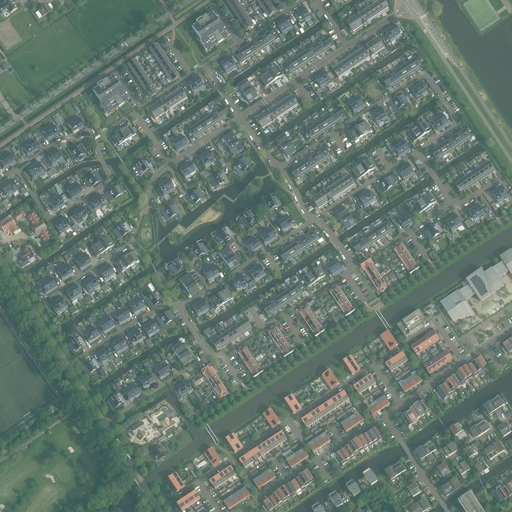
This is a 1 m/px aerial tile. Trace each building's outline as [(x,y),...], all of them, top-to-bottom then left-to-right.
[(4,6),(0,8),(0,10),(3,15),(8,11),(10,14),(17,10),(10,0),(9,0),(3,4),(4,6)] [(263,9),(270,4),(267,0),(266,0),(260,5),(263,9)] [(385,12),(377,0),(376,0),(377,2),(374,4),(380,15),(382,14),(383,15),(384,14),(383,13),(385,12)] [(390,8),(384,0),(380,0),(379,1),(378,0),(377,0),(385,12),(386,11),(387,12),(389,11),(388,10),(390,8)] [(232,10),(240,5),(237,1),(230,6),(232,10)] [(270,4),(263,9),(266,13),(273,8),(270,4)] [(380,15),(374,4),(370,7),(368,4),(367,5),(376,18),(377,17),(378,18),(380,17),(379,16),(380,15)] [(42,17),(51,11),(47,5),(38,11),(38,12),(35,14),(39,19),(42,17)] [(240,5),(232,10),(235,14),(243,9),(240,5)] [(376,18),(367,5),(368,8),(365,10),(371,20),(373,20),(374,21),(375,20),(374,19),(376,18)] [(273,8),(266,13),(269,17),(276,13),(273,8)] [(311,18),(305,8),(302,10),(301,8),(298,10),(299,12),(306,22),(311,18)] [(243,9),(235,14),(238,18),(245,14),(243,9)] [(371,20),(365,10),(361,13),(359,10),(358,11),(367,23),(368,23),(369,24),(371,23),(370,22),(371,20)] [(367,23),(358,11),(359,14),(356,16),(362,26),(364,26),(365,27),(366,26),(365,24),(367,23)] [(306,22),(299,12),(295,15),(300,24),(305,20),(306,22)] [(227,38),(223,33),(221,30),(219,27),(215,21),(211,14),(206,18),(198,23),(191,27),(196,34),(202,43),(207,51),(217,45),(222,42),(227,38)] [(245,14),(238,18),(241,23),(248,18),(245,14)] [(362,26),(356,16),(352,19),(350,16),(349,17),(358,29),(359,29),(360,30),(362,29),(361,28),(362,26)] [(358,29),(349,17),(350,20),(347,22),(351,29),(349,29),(350,31),(352,30),(353,32),(358,29)] [(248,18),(241,23),(244,27),(251,22),(248,18)] [(292,27),(287,19),(287,18),(284,20),(283,19),(281,20),(282,22),(288,32),(289,32),(288,30),(292,27)] [(251,22),(244,27),(247,31),(254,26),(251,22)] [(288,32),(282,22),(279,23),(278,22),(276,23),(283,34),(284,32),(285,34),(288,32)] [(402,33),(400,30),(398,31),(395,26),(390,29),(396,38),(400,35),(402,33)] [(278,38),(276,35),(277,35),(274,32),(271,29),(269,31),(268,32),(267,30),(266,30),(275,44),(276,44),(274,41),(278,38)] [(397,40),(396,38),(390,29),(387,31),(386,29),(384,31),(386,34),(383,36),(387,42),(390,40),(392,43),(397,40)] [(275,44),(266,30),(265,31),(266,33),(263,36),(269,45),(272,42),(274,45),(275,44)] [(266,50),(256,35),(255,36),(257,39),(254,42),(260,50),(263,48),(265,51),(266,50)] [(269,45),(263,36),(259,38),(257,35),(256,35),(266,50),(267,49),(265,47),(269,45)] [(334,45),(328,36),(324,39),(323,36),(322,37),(331,51),(332,50),(330,48),(334,45)] [(331,51),(322,37),(321,38),(322,40),(319,42),(325,51),(328,49),(330,51),(331,51)] [(384,49),(380,43),(381,42),(380,40),(379,41),(377,39),(373,42),(381,55),(382,54),(380,51),(384,49)] [(257,56),(247,41),(246,42),(248,45),(245,48),(251,56),(254,54),(256,57),(257,56)] [(260,50),(254,42),(250,44),(248,41),(247,41),(257,56),(258,55),(256,53),(260,50)] [(381,55),(373,42),(372,43),(371,41),(369,42),(370,44),(368,45),(375,55),(379,53),(380,55),(381,55)] [(325,51),(319,42),(315,45),(314,42),(313,43),(323,58),(323,57),(321,54),(325,51)] [(152,53),(159,48),(156,43),(149,48),(152,53)] [(323,58),(313,43),(312,43),(313,46),(310,48),(316,57),(319,55),(322,58),(323,58)] [(375,55),(368,45),(367,46),(366,44),(365,45),(365,47),(364,48),(372,61),(373,60),(371,57),(375,55)] [(251,56),(245,48),(241,50),(240,47),(239,48),(248,62),(249,61),(247,59),(251,56)] [(372,61),(364,48),(363,49),(362,47),(360,48),(361,50),(359,51),(366,61),(370,58),(371,61),(372,61)] [(154,57),(162,52),(159,48),(152,53),(154,57)] [(248,62),(239,48),(238,49),(239,51),(236,54),(241,63),(245,60),(247,63),(248,62)] [(316,57),(310,48),(306,51),(305,48),(304,49),(314,64),(314,63),(312,59),(316,57)] [(314,64),(304,49),(303,49),(304,52),(301,54),(307,63),(310,61),(313,64),(314,64)] [(366,61),(359,51),(358,52),(357,50),(356,51),(356,53),(355,54),(363,67),(364,66),(362,63),(366,61)] [(157,61),(165,56),(162,52),(154,57),(157,61)] [(363,67),(355,54),(354,55),(353,53),(351,54),(352,56),(350,57),(357,67),(361,64),(362,67),(363,67)] [(307,63),(301,54),(297,57),(296,54),(295,55),(305,70),(305,69),(303,65),(307,63)] [(305,70),(295,55),(294,55),(295,58),(292,60),(298,69),(301,67),(304,70),(305,70)] [(425,65),(423,62),(424,61),(421,58),(421,59),(419,56),(415,58),(413,55),(412,56),(421,70),(422,69),(421,67),(422,66),(422,67),(425,65)] [(160,65),(167,61),(165,56),(157,61),(160,65)] [(357,67),(350,57),(349,58),(348,56),(347,57),(347,59),(346,60),(354,73),(355,72),(353,69),(357,67)] [(421,70),(412,56),(411,57),(413,59),(409,62),(415,70),(419,68),(420,71),(421,70)] [(237,68),(230,58),(225,61),(232,71),(237,68)] [(130,68),(137,64),(134,59),(127,64),(130,68)] [(354,73),(346,60),(345,61),(344,59),(342,60),(343,62),(341,63),(348,73),(352,70),(353,73),(354,73)] [(298,69),(292,60),(288,63),(287,60),(286,61),(295,75),(296,74),(294,71),(298,69)] [(163,70),(170,65),(167,61),(160,65),(163,70)] [(232,71),(225,61),(220,64),(227,74),(232,71)] [(295,75),(286,61),(285,61),(286,64),(283,66),(285,69),(284,70),(286,73),(287,73),(289,76),(292,74),(291,73),(292,73),(294,75),(295,75)] [(415,70),(409,62),(406,64),(404,61),(403,62),(413,77),(414,76),(412,73),(415,70)] [(348,73),(341,63),(340,64),(339,62),(338,63),(338,65),(337,66),(345,79),(346,78),(344,75),(348,73)] [(413,77),(403,62),(402,63),(404,65),(400,68),(406,76),(410,74),(412,78),(413,77)] [(133,73),(140,68),(137,64),(130,68),(133,73)] [(283,76),(275,64),(274,66),(275,68),(273,70),(280,81),(281,80),(280,79),(283,76)] [(166,74),(173,69),(170,65),(163,70),(166,74)] [(345,79),(337,66),(336,67),(335,65),(333,66),(334,68),(332,69),(339,79),(343,76),(344,79),(345,79)] [(280,81),(273,70),(271,67),(269,68),(271,71),(268,73),(276,84),(276,83),(275,81),(278,80),(279,81),(280,81)] [(406,76),(400,68),(397,70),(395,67),(394,68),(404,83),(405,82),(403,79),(406,76)] [(136,77),(143,72),(140,68),(133,73),(136,77)] [(404,83),(394,68),(393,69),(395,71),(391,74),(397,82),(401,80),(403,84),(404,83)] [(169,78),(176,73),(173,69),(166,74),(169,78)] [(276,84),(268,73),(267,70),(265,71),(267,74),(264,75),(270,85),(274,83),(275,84),(276,84)] [(139,81),(146,76),(143,72),(136,77),(139,81)] [(172,83),(179,78),(178,76),(177,75),(176,73),(169,78),(172,83)] [(270,85),(264,75),(263,73),(261,74),(263,77),(260,78),(266,88),(270,85)] [(330,81),(325,73),(320,76),(326,85),(330,81)] [(397,82),(391,74),(388,76),(386,73),(385,74),(394,88),(395,87),(394,85),(397,82)] [(394,88),(385,74),(384,75),(386,77),(382,80),(388,88),(392,86),(393,89),(394,88)] [(141,86),(149,81),(146,76),(139,81),(141,86)] [(327,86),(326,85),(320,76),(315,79),(322,89),(327,86)] [(128,102),(124,96),(122,93),(120,90),(116,85),(112,78),(107,81),(98,87),(92,91),(97,97),(100,103),(102,106),(108,115),(117,109),(123,105),(128,102)] [(204,88),(199,80),(197,78),(195,79),(194,78),(191,79),(192,81),(199,91),(204,88)] [(239,91),(250,84),(247,79),(238,86),(240,89),(238,90),(239,91)] [(144,90),(152,85),(149,81),(141,86),(144,90)] [(199,91),(192,81),(188,84),(194,94),(199,91)] [(248,91),(252,88),(250,84),(239,91),(240,92),(241,91),(243,93),(241,94),(242,95),(248,91)] [(428,94),(421,84),(416,87),(423,97),(428,94)] [(147,94),(154,89),(152,85),(144,90),(147,94)] [(423,97),(416,87),(411,90),(418,100),(423,97)] [(256,94),(258,93),(255,89),(255,90),(254,88),(253,89),(252,88),(248,91),(254,100),(258,97),(256,94)] [(147,94),(150,98),(157,94),(154,89),(147,94)] [(187,99),(180,89),(178,90),(177,89),(176,90),(177,91),(175,92),(184,105),(185,104),(183,101),(187,99)] [(254,100),(248,91),(242,95),(242,96),(244,95),(245,96),(243,97),(246,101),(247,100),(249,103),(254,100)] [(184,105),(175,92),(174,93),(173,92),(171,93),(172,94),(171,95),(178,105),(181,102),(183,105),(184,105)] [(178,105),(171,95),(169,96),(168,95),(167,96),(168,97),(167,98),(175,111),(176,110),(174,107),(178,105)] [(299,105),(292,95),(290,96),(290,95),(288,96),(289,97),(288,98),(296,111),(297,110),(295,108),(299,105)] [(403,106),(408,102),(403,95),(398,99),(399,100),(392,105),(396,111),(404,107),(403,106)] [(175,111),(167,98),(165,99),(164,97),(162,99),(163,100),(162,101),(169,111),(172,108),(174,111),(175,111)] [(365,106),(359,97),(354,100),(360,109),(365,106)] [(296,111),(288,98),(286,99),(285,98),(283,99),(284,100),(283,101),(290,111),(293,109),(295,111),(296,111)] [(169,111),(162,101),(160,102),(159,100),(158,102),(159,103),(158,104),(166,116),(167,116),(165,113),(169,111)] [(360,109),(354,100),(349,104),(355,112),(357,111),(358,112),(361,111),(360,109)] [(290,111),(283,101),(281,102),(281,101),(279,102),(280,103),(279,104),(287,117),(288,116),(286,114),(290,111)] [(166,116),(158,104),(156,105),(155,103),(153,105),(154,106),(153,107),(160,117),(163,114),(165,117),(166,116)] [(287,117),(279,104),(277,105),(276,104),(274,105),(275,106),(274,107),(281,117),(284,115),(286,117),(287,117)] [(228,115),(222,107),(219,109),(217,106),(216,107),(225,121),(226,120),(224,118),(228,115)] [(160,117),(153,107),(148,110),(150,112),(149,113),(150,115),(151,114),(155,120),(160,117)] [(225,121),(216,107),(215,108),(217,110),(213,113),(219,121),(223,119),(224,122),(225,121)] [(281,117),(274,107),(272,108),(272,107),(270,108),(271,109),(270,110),(278,123),(279,122),(277,120),(281,117)] [(345,117),(340,108),(336,111),(334,108),(333,109),(342,123),(343,122),(342,119),(345,117)] [(388,119),(385,114),(381,108),(379,110),(378,109),(375,110),(376,112),(383,122),(388,119)] [(342,123),(333,109),(332,109),(334,112),(331,114),(336,123),(340,121),(341,123),(342,123)] [(278,123),(270,110),(268,111),(267,110),(265,111),(266,112),(265,113),(272,123),(275,121),(277,123),(278,123)] [(219,121),(213,113),(210,115),(208,112),(207,113),(217,128),(218,127),(215,124),(219,121)] [(383,122),(376,112),(374,113),(373,112),(370,114),(378,125),(383,122)] [(217,128),(207,113),(206,114),(208,116),(204,119),(210,127),(214,125),(216,129),(217,128)] [(272,123),(265,113),(263,114),(263,113),(261,114),(262,115),(261,116),(269,129),(270,128),(268,126),(272,123)] [(450,125),(442,113),(437,117),(438,118),(444,127),(446,125),(447,127),(450,125)] [(336,123),(331,114),(327,117),(325,114),(324,115),(334,130),(335,129),(333,125),(336,123)] [(334,130),(324,115),(323,115),(325,118),(321,120),(327,129),(331,127),(333,130),(334,130)] [(269,129),(261,116),(256,119),(258,122),(256,122),(257,124),(259,123),(263,129),(266,127),(268,129),(269,129)] [(83,127),(79,120),(77,118),(72,121),(78,130),(80,128),(81,130),(84,128),(83,127)] [(210,127),(204,119),(201,121),(199,118),(198,119),(208,134),(209,133),(206,130),(210,127)] [(444,127),(438,118),(433,122),(439,130),(444,127)] [(208,134),(198,119),(197,120),(199,122),(195,125),(201,133),(205,131),(207,135),(208,134)] [(431,132),(425,122),(422,124),(419,119),(417,120),(420,125),(428,136),(429,135),(428,134),(431,132)] [(327,129),(321,120),(318,123),(316,120),(315,121),(325,136),(326,135),(324,131),(327,129)] [(78,130),(72,121),(67,124),(68,126),(73,133),(78,130)] [(325,136),(315,121),(314,121),(316,124),(312,126),(318,135),(322,133),(324,136),(325,136)] [(372,132),(366,122),(362,125),(368,135),(369,137),(371,136),(369,133),(372,132)] [(201,133),(195,125),(192,127),(190,124),(189,125),(198,139),(199,138),(197,136),(201,133)] [(52,125),(48,128),(53,137),(55,135),(56,137),(59,135),(58,134),(54,127),(52,125)] [(198,139),(189,125),(188,126),(190,128),(186,131),(188,134),(187,134),(189,138),(190,137),(192,140),(195,138),(194,138),(196,137),(197,140),(198,139)] [(368,135),(362,125),(358,127),(357,126),(356,126),(363,137),(365,140),(367,139),(365,136),(368,135)] [(428,136),(420,125),(416,128),(424,139),(424,138),(423,137),(426,135),(427,137),(428,136)] [(42,131),(39,134),(42,137),(44,141),(47,139),(48,140),(53,137),(48,128),(47,126),(43,129),(44,130),(42,131)] [(136,135),(129,126),(125,129),(131,138),(133,141),(134,139),(133,137),(136,135)] [(318,135),(312,126),(309,129),(307,126),(306,127),(315,141),(316,140),(315,137),(318,135)] [(363,137),(356,126),(355,127),(356,129),(354,130),(353,129),(352,129),(359,140),(361,143),(363,142),(361,139),(363,137)] [(418,140),(412,131),(409,126),(407,127),(411,132),(408,134),(414,143),(418,140)] [(315,141),(306,127),(305,127),(307,130),(303,132),(305,135),(304,136),(307,139),(310,142),(312,140),(312,139),(313,139),(314,141),(315,141)] [(473,136),(471,133),(472,132),(470,129),(469,130),(467,127),(464,128),(465,129),(464,130),(462,127),(461,128),(470,142),(471,141),(469,138),(473,136)] [(424,139),(416,128),(412,131),(418,140),(422,138),(423,139),(424,139)] [(470,142),(461,128),(460,128),(462,131),(458,133),(464,142),(468,140),(469,142),(470,142)] [(131,138),(125,129),(122,131),(121,129),(120,130),(127,141),(129,143),(130,142),(129,140),(131,138)] [(359,140),(352,129),(351,130),(352,131),(349,134),(355,143),(359,140)] [(127,141),(120,130),(119,131),(120,132),(117,134),(116,132),(115,133),(123,144),(124,146),(126,145),(124,143),(127,141)] [(464,142),(458,133),(455,136),(452,132),(451,133),(461,148),(462,147),(460,144),(464,142)] [(123,144),(115,133),(116,135),(112,137),(114,140),(111,142),(114,146),(117,144),(120,149),(122,148),(120,145),(123,144)] [(225,143),(235,136),(235,135),(233,136),(231,133),(222,139),(225,143)] [(461,148),(451,133),(450,133),(453,137),(449,139),(455,148),(459,146),(460,148),(461,148)] [(277,145),(287,138),(284,134),(275,140),(278,143),(276,144),(277,145)] [(189,146),(181,135),(176,138),(177,140),(183,148),(185,147),(186,148),(189,146)] [(228,147),(232,144),(238,140),(238,139),(236,140),(234,138),(236,137),(235,136),(225,143),(228,147)] [(280,150),(286,146),(290,143),(287,138),(277,145),(278,146),(279,145),(281,148),(279,149),(280,150)] [(455,148),(449,139),(446,142),(443,138),(442,139),(452,154),(453,153),(451,150),(455,148)] [(31,139),(26,143),(33,153),(38,149),(34,143),(33,143),(31,139)] [(452,154),(442,139),(441,139),(444,143),(440,145),(446,154),(450,152),(451,154),(452,154)] [(183,148),(177,140),(172,143),(178,152),(183,148)] [(243,150),(237,142),(239,141),(238,140),(232,144),(238,153),(243,150)] [(411,152),(404,142),(399,145),(405,153),(407,152),(408,153),(411,152)] [(22,147),(20,149),(21,152),(23,156),(27,154),(28,156),(30,154),(31,156),(34,154),(33,153),(26,143),(27,144),(22,147)] [(294,149),(296,148),(293,144),(292,143),(291,144),(290,143),(286,146),(292,154),(296,151),(294,149)] [(238,153),(232,144),(228,147),(234,156),(238,153)] [(72,152),(70,154),(74,161),(77,159),(79,162),(84,159),(81,155),(86,152),(85,151),(81,145),(76,148),(72,151),(72,152)] [(333,155),(331,152),(331,151),(329,148),(329,149),(326,145),(324,147),(324,148),(323,149),(321,146),(320,147),(330,160),(331,160),(329,157),(333,155)] [(405,153),(399,145),(394,148),(400,157),(402,155),(403,157),(406,155),(405,153)] [(446,154),(440,145),(437,148),(435,145),(434,146),(443,160),(444,159),(442,156),(446,154)] [(292,154),(286,146),(280,150),(282,149),(283,151),(281,152),(284,156),(285,155),(287,157),(290,156),(291,158),(293,157),(292,154)] [(443,160),(434,146),(433,146),(435,149),(431,151),(437,160),(441,158),(442,160),(443,160)] [(330,160),(320,147),(319,147),(321,150),(318,152),(323,161),(327,159),(329,161),(330,160)] [(62,158),(61,156),(56,149),(56,148),(53,150),(54,151),(52,153),(57,162),(62,158)] [(58,163),(57,162),(52,153),(51,151),(48,153),(49,155),(47,156),(48,158),(46,160),(49,165),(51,163),(53,166),(58,163)] [(215,160),(210,153),(209,151),(204,155),(211,165),(214,163),(213,161),(215,160)] [(323,161),(318,152),(314,155),(312,151),(311,152),(321,166),(322,166),(320,163),(323,161)] [(15,162),(11,156),(10,156),(8,152),(3,155),(10,165),(15,162)] [(321,166),(311,152),(310,152),(312,156),(309,158),(314,167),(318,165),(320,167),(321,166)] [(10,165),(3,155),(0,156),(0,157),(1,158),(0,158),(0,161),(5,168),(10,165)] [(211,165),(204,155),(201,156),(201,155),(198,156),(206,168),(211,165)] [(375,169),(369,160),(366,161),(363,156),(361,158),(365,163),(372,173),(373,173),(372,171),(375,169)] [(314,167),(309,158),(305,160),(303,157),(302,158),(312,172),(313,172),(311,169),(314,167)] [(246,168),(250,164),(244,158),(240,162),(240,163),(235,169),(240,175),(247,169),(246,168)] [(312,172),(302,158),(301,158),(303,162),(300,164),(305,173),(309,171),(311,173),(312,172)] [(134,167),(131,169),(136,176),(139,174),(140,175),(145,172),(149,169),(149,168),(151,166),(147,159),(139,164),(140,165),(135,168),(134,167)] [(495,171),(489,162),(485,165),(491,174),(491,173),(490,172),(493,170),(494,172),(495,171)] [(44,173),(38,163),(33,166),(32,165),(39,176),(44,173)] [(189,163),(184,166),(191,177),(196,173),(195,172),(197,170),(193,164),(191,166),(190,165),(189,163)] [(363,178),(356,168),(353,163),(351,164),(355,169),(352,171),(358,180),(363,178)] [(372,173),(365,163),(361,165),(368,176),(369,176),(368,174),(370,172),(371,174),(372,173)] [(305,173),(300,164),(296,166),(294,164),(293,165),(303,178),(304,178),(302,175),(305,173)] [(39,176),(32,165),(29,166),(30,168),(28,169),(33,178),(38,175),(39,176)] [(303,178),(293,165),(292,165),(294,168),(291,170),(296,179),(300,177),(302,179),(303,178)] [(368,176),(361,165),(356,168),(363,178),(366,175),(367,177),(368,176)] [(414,174),(408,165),(406,167),(405,165),(402,167),(403,168),(409,177),(414,174)] [(491,174),(485,165),(481,168),(487,177),(487,176),(486,175),(489,173),(490,174),(491,174)] [(181,167),(178,168),(185,178),(187,177),(188,179),(191,177),(184,166),(182,168),(181,167)] [(409,177),(403,168),(398,171),(404,180),(409,177)] [(487,177),(481,168),(477,171),(482,179),(483,179),(482,178),(484,176),(485,177),(487,177)] [(424,178),(419,171),(416,173),(421,180),(424,178)] [(482,179),(477,171),(472,173),(474,175),(478,182),(479,182),(477,180),(480,179),(481,180),(482,179)] [(102,180),(98,174),(97,173),(92,176),(92,175),(84,180),(89,187),(96,183),(97,184),(102,180)] [(478,182),(474,175),(472,173),(468,176),(474,185),(473,183),(476,181),(477,183),(478,182)] [(228,182),(224,174),(216,178),(216,177),(210,179),(214,187),(219,185),(220,186),(228,182)] [(355,185),(348,175),(345,178),(343,175),(342,176),(350,188),(352,187),(353,189),(354,188),(353,186),(355,185)] [(350,188),(342,176),(341,176),(343,179),(339,181),(346,191),(347,190),(348,192),(350,191),(349,189),(350,188)] [(474,185),(468,176),(464,179),(470,188),(469,186),(472,184),(473,186),(474,185)] [(390,187),(395,184),(391,177),(381,183),(382,184),(379,186),(384,193),(391,188),(390,187)] [(470,188),(464,179),(460,182),(464,189),(468,187),(469,189),(470,188)] [(18,191),(11,180),(6,184),(13,194),(18,191)] [(174,188),(169,181),(168,180),(166,181),(165,180),(162,182),(163,183),(170,193),(169,192),(174,188)] [(346,191),(339,181),(336,184),(334,181),(333,182),(341,194),(343,193),(344,195),(345,194),(344,192),(346,191)] [(341,194),(333,182),(332,182),(334,185),(330,187),(337,197),(338,196),(339,198),(341,197),(340,195),(341,194)] [(464,189),(460,182),(455,185),(460,192),(464,189)] [(83,193),(78,187),(75,183),(71,186),(77,196),(80,194),(81,196),(83,194),(82,193),(83,193)] [(170,193),(163,183),(161,184),(160,183),(157,185),(160,188),(157,190),(160,195),(163,193),(165,196),(170,193)] [(13,194),(6,184),(1,187),(7,196),(9,194),(10,196),(13,194)] [(109,197),(106,199),(109,203),(111,201),(114,199),(119,196),(118,195),(123,192),(122,191),(118,185),(113,189),(109,192),(109,193),(107,194),(109,197)] [(332,200),(324,188),(322,185),(320,187),(322,189),(320,191),(321,193),(328,203),(329,202),(330,204),(332,203),(331,201),(332,200)] [(77,196),(71,186),(70,186),(71,187),(67,191),(68,192),(67,192),(72,199),(77,196)] [(337,197),(330,187),(327,190),(325,187),(324,188),(332,200),(334,199),(335,201),(336,200),(335,198),(337,197)] [(508,196),(502,187),(499,189),(498,187),(496,189),(497,191),(504,201),(507,199),(506,197),(508,196)] [(199,200),(203,196),(198,189),(193,193),(194,194),(187,199),(192,206),(199,200)] [(437,203),(430,193),(427,195),(424,190),(423,191),(426,196),(432,206),(433,205),(437,203)] [(375,202),(368,191),(366,193),(365,191),(362,193),(363,195),(370,205),(375,202)] [(504,201),(497,191),(492,194),(498,203),(500,201),(501,203),(504,201)] [(323,206),(315,193),(314,194),(316,197),(312,199),(316,205),(315,206),(316,208),(317,207),(319,209),(323,206)] [(328,203),(321,193),(318,196),(316,193),(315,193),(323,206),(325,205),(326,207),(327,206),(326,204),(328,203)] [(65,206),(58,195),(53,199),(59,207),(61,206),(62,207),(65,206)] [(103,201),(99,195),(94,198),(100,207),(104,204),(103,201)] [(370,205),(363,195),(361,196),(360,195),(358,196),(365,208),(370,205)] [(432,206),(426,196),(422,199),(428,208),(429,208),(431,206),(432,208),(434,207),(433,205),(432,206)] [(100,207),(94,198),(93,197),(90,199),(91,200),(89,202),(94,209),(95,210),(100,207)] [(424,211),(418,202),(414,197),(413,198),(416,203),(413,205),(419,214),(424,211)] [(281,205),(277,198),(272,200),(271,199),(263,202),(267,210),(269,208),(270,210),(281,205)] [(59,207),(53,199),(48,202),(54,211),(57,209),(57,211),(60,209),(59,207)] [(428,208),(422,199),(418,202),(424,211),(427,209),(428,211),(430,209),(429,208),(428,208)] [(174,215),(179,213),(175,205),(170,208),(170,209),(163,213),(166,220),(174,216),(174,215)] [(484,214),(478,206),(473,209),(474,210),(480,219),(483,217),(482,216),(484,214)] [(337,218),(347,211),(344,207),(335,213),(338,217),(336,217),(337,218)] [(89,218),(86,214),(82,208),(77,211),(84,221),(89,218)] [(480,219),(474,210),(473,209),(468,212),(475,222),(480,219)] [(255,219),(254,218),(256,216),(251,210),(244,216),(245,217),(241,221),(246,227),(255,219)] [(84,221),(77,211),(72,214),(76,220),(77,222),(82,218),(84,221)] [(340,223),(346,219),(350,216),(347,211),(337,218),(337,219),(339,218),(340,221),(339,222),(340,223)] [(28,217),(24,212),(20,214),(20,215),(15,218),(18,223),(23,219),(24,220),(28,217)] [(414,222),(407,212),(402,215),(409,225),(414,222)] [(35,213),(27,218),(33,226),(30,228),(32,231),(32,232),(32,233),(33,234),(34,235),(35,234),(37,237),(39,236),(45,244),(53,239),(47,230),(48,230),(41,221),(40,221),(35,213)] [(409,225),(402,215),(397,218),(404,229),(409,225)] [(293,225),(287,216),(282,219),(288,228),(293,225)] [(356,225),(350,216),(346,219),(351,228),(356,225)] [(462,226),(456,216),(451,219),(457,229),(462,226)] [(10,218),(0,225),(0,227),(4,233),(9,229),(10,231),(15,227),(14,226),(15,225),(10,218)] [(70,229),(68,224),(64,218),(59,222),(66,232),(70,229)] [(288,228),(282,219),(277,223),(283,231),(285,230),(286,231),(289,230),(288,228)] [(351,228),(346,219),(340,223),(340,224),(342,223),(342,224),(341,225),(344,229),(345,228),(347,231),(351,228)] [(457,229),(451,219),(446,222),(453,232),(457,229)] [(391,235),(382,221),(381,222),(383,225),(379,227),(385,236),(389,233),(390,236),(391,235)] [(395,230),(392,227),(393,226),(391,223),(390,224),(388,221),(385,223),(383,221),(382,221),(391,235),(392,235),(390,232),(392,231),(392,232),(395,230)] [(66,232),(59,222),(54,225),(59,232),(61,235),(66,232)] [(123,235),(130,230),(126,223),(118,228),(119,229),(114,233),(119,240),(124,236),(123,235)] [(435,237),(442,232),(438,225),(431,230),(430,229),(425,232),(430,239),(434,236),(435,237)] [(229,236),(231,234),(227,227),(219,232),(220,233),(215,236),(220,243),(229,237),(229,236)] [(383,242),(373,227),(372,228),(374,231),(370,233),(376,242),(380,240),(382,243),(383,242)] [(385,236),(379,227),(376,229),(374,227),(373,227),(383,242),(384,241),(381,238),(385,236)] [(275,238),(270,229),(265,233),(270,241),(275,238)] [(321,238),(319,235),(320,235),(318,231),(317,232),(315,229),(311,231),(310,229),(309,230),(318,244),(319,243),(317,241),(321,238)] [(318,244),(309,230),(308,231),(310,233),(306,235),(312,244),(315,242),(317,245),(318,244)] [(270,241),(265,233),(264,231),(261,233),(262,235),(260,236),(265,245),(270,241)] [(114,246),(108,237),(105,239),(103,236),(105,235),(103,233),(102,234),(100,235),(103,240),(110,251),(111,250),(110,248),(114,246)] [(374,248),(364,233),(363,234),(365,236),(361,239),(367,248),(371,245),(373,249),(374,248)] [(376,242),(370,233),(367,235),(365,233),(364,233),(374,248),(375,247),(373,244),(376,242)] [(312,244),(306,235),(303,238),(300,234),(299,235),(309,250),(310,249),(308,247),(312,244)] [(309,250),(299,235),(298,236),(301,239),(297,241),(303,250),(306,248),(308,251),(309,250)] [(260,247),(254,238),(249,241),(255,250),(260,247)] [(364,253),(355,239),(354,240),(356,242),(352,245),(358,254),(362,251),(363,254),(364,253)] [(367,248),(361,239),(358,241),(356,239),(355,239),(364,253),(365,252),(364,250),(367,248)] [(101,255),(95,245),(92,240),(90,241),(93,246),(90,248),(97,258),(101,255)] [(110,251),(103,240),(99,243),(106,253),(107,253),(106,251),(109,250),(110,251)] [(255,250),(249,241),(248,240),(243,243),(250,254),(252,252),(253,253),(256,252),(255,250)] [(303,250),(297,241),(294,244),(291,240),(290,241),(300,256),(301,255),(299,253),(303,250)] [(300,256),(290,241),(289,242),(292,245),(288,247),(294,256),(297,254),(299,256),(300,256)] [(404,247),(403,245),(403,244),(401,241),(395,245),(395,246),(392,248),(395,252),(404,247)] [(106,253),(99,243),(95,245),(101,255),(104,253),(105,254),(106,253)] [(208,252),(204,245),(199,247),(198,246),(190,250),(194,258),(197,256),(197,258),(208,252)] [(294,256),(288,247),(285,250),(283,247),(282,248),(291,262),(292,261),(290,259),(294,256)] [(398,257),(407,251),(404,247),(395,252),(398,257)] [(221,258),(232,251),(231,250),(230,251),(227,248),(218,254),(221,258)] [(291,262),(282,248),(281,249),(283,251),(279,254),(285,262),(288,260),(290,262),(291,262)] [(26,262),(34,256),(33,254),(34,254),(34,253),(33,251),(32,250),(31,251),(30,249),(29,250),(28,249),(23,253),(24,254),(20,256),(22,260),(18,262),(22,268),(28,264),(26,262)] [(504,287),(499,278),(509,272),(511,276),(511,249),(500,258),(503,263),(493,269),(492,269),(484,274),(482,270),(466,280),(469,285),(459,291),(458,290),(440,303),(453,322),(475,315),(465,301),(475,294),(481,302),(504,287)] [(139,261),(136,257),(139,255),(136,251),(133,253),(133,252),(128,255),(135,264),(138,269),(140,268),(136,263),(139,261)] [(229,259),(235,255),(234,254),(233,255),(231,253),(232,252),(232,251),(221,258),(224,262),(229,259)] [(401,261),(410,256),(407,251),(398,257),(401,261)] [(437,257),(434,252),(429,255),(433,260),(437,257)] [(85,254),(81,258),(86,266),(91,263),(88,259),(90,257),(87,253),(85,254)] [(135,264),(128,255),(125,257),(124,256),(123,256),(130,267),(135,264)] [(239,265),(234,257),(235,256),(235,255),(229,259),(235,268),(239,265)] [(80,256),(75,259),(80,268),(81,270),(86,266),(81,258),(80,256)] [(130,267),(123,256),(122,257),(123,258),(121,260),(120,258),(119,259),(126,270),(130,267)] [(404,266),(413,260),(410,256),(401,261),(404,266)] [(183,265),(185,263),(179,257),(173,264),(174,265),(170,269),(175,274),(184,266),(183,265)] [(126,270),(119,259),(118,260),(119,261),(115,264),(122,273),(124,271),(128,276),(130,275),(126,270)] [(235,268),(229,259),(224,262),(225,263),(224,264),(225,265),(224,265),(227,269),(228,268),(230,271),(235,268)] [(407,270),(416,265),(413,260),(404,266),(407,270)] [(343,269),(337,261),(332,264),(338,273),(343,269)] [(365,272),(373,266),(370,261),(362,267),(365,272)] [(338,273),(332,264),(331,262),(326,266),(333,276),(338,273)] [(74,275),(67,265),(65,266),(64,265),(61,267),(68,277),(70,275),(71,277),(74,275)] [(220,276),(213,265),(208,269),(214,277),(216,276),(217,277),(220,276)] [(410,275),(419,269),(416,265),(407,270),(410,275)] [(116,276),(109,266),(104,269),(111,279),(116,276)] [(265,275),(259,266),(256,267),(255,266),(253,268),(254,269),(260,278),(265,275)] [(368,276),(376,270),(373,266),(365,272),(368,276)] [(68,277),(61,267),(58,269),(59,270),(57,271),(63,280),(68,277)] [(326,277),(319,267),(317,269),(315,267),(313,268),(315,270),(322,281),(323,280),(322,279),(326,277)] [(111,279),(104,269),(101,270),(100,269),(98,271),(99,272),(106,282),(111,279)] [(214,277),(208,269),(203,272),(209,281),(211,279),(212,281),(215,279),(214,277)] [(255,281),(260,278),(254,269),(252,271),(251,269),(248,271),(255,281)] [(322,281),(315,270),(311,273),(318,284),(319,283),(318,282),(320,280),(321,282),(322,281)] [(371,281),(379,275),(376,270),(368,276),(371,281)] [(313,285),(307,276),(305,273),(303,274),(305,277),(302,279),(308,288),(313,285)] [(318,284),(311,273),(307,276),(313,285),(316,283),(317,284),(318,284)] [(182,284),(192,277),(192,276),(190,277),(188,274),(179,280),(182,284)] [(374,285),(382,279),(379,275),(371,281),(374,285)] [(247,285),(241,276),(238,278),(237,276),(235,278),(236,279),(242,288),(247,285)] [(57,287),(50,277),(45,280),(52,291),(57,287)] [(99,286),(93,277),(88,281),(94,289),(95,291),(98,289),(97,287),(99,286)] [(185,289),(189,286),(195,281),(193,282),(191,279),(193,278),(192,277),(182,284),(185,289)] [(242,288),(236,279),(231,283),(237,291),(242,288)] [(377,290),(385,284),(382,279),(374,285),(377,290)] [(52,291),(45,280),(40,284),(47,294),(52,291)] [(94,289),(88,281),(83,284),(89,292),(94,289)] [(198,289),(199,288),(196,284),(195,285),(194,283),(196,282),(195,281),(189,286),(195,294),(200,291),(198,289)] [(302,297),(292,283),(291,284),(293,287),(290,289),(296,298),(299,295),(301,298),(302,297)] [(305,292),(303,289),(304,289),(302,285),(301,286),(299,283),(295,285),(293,283),(292,283),(302,297),(303,297),(301,294),(302,293),(303,294),(305,292)] [(340,289),(339,287),(337,283),(331,287),(331,288),(328,290),(331,295),(340,289)] [(385,290),(388,288),(385,284),(377,290),(378,292),(377,292),(380,296),(386,291),(385,290)] [(82,296),(76,286),(73,287),(72,286),(69,288),(70,289),(77,299),(82,296)] [(195,294),(189,286),(185,289),(184,290),(185,291),(187,295),(189,294),(191,297),(195,294)] [(77,299),(70,289),(68,291),(67,289),(65,291),(72,303),(77,299)] [(233,298),(227,289),(222,292),(230,304),(232,303),(230,300),(233,298)] [(293,304),(283,289),(282,290),(284,293),(281,295),(287,304),(290,301),(292,305),(293,304)] [(296,298),(290,289),(286,291),(284,289),(283,289),(293,304),(294,304),(292,300),(296,298)] [(334,299),(343,294),(340,289),(331,295),(334,299)] [(230,304),(222,292),(219,294),(218,293),(217,293),(226,307),(228,306),(226,303),(229,301),(230,304)] [(160,301),(162,300),(158,293),(150,297),(151,298),(146,302),(151,309),(160,302),(160,301)] [(226,307),(217,293),(216,294),(217,295),(215,297),(214,296),(213,296),(222,310),(223,308),(222,306),(224,304),(226,307)] [(337,304),(346,298),(343,294),(334,299),(337,304)] [(284,310),(274,295),(274,296),(275,299),(272,301),(277,310),(281,307),(283,311),(284,310)] [(287,304),(281,295),(277,297),(275,295),(274,295),(284,310),(285,310),(283,306),(287,304)] [(222,310),(213,296),(212,297),(213,298),(210,301),(216,310),(220,307),(222,310)] [(146,309),(138,297),(133,300),(140,311),(142,309),(143,311),(146,309)] [(340,308),(349,303),(346,298),(337,304),(340,308)] [(67,309),(61,299),(56,302),(63,312),(67,309)] [(140,311),(133,300),(128,304),(135,314),(140,311)] [(207,309),(202,301),(197,304),(203,314),(206,312),(205,310),(207,309)] [(275,315),(265,301),(265,302),(266,305),(263,307),(268,316),(272,313),(274,316),(275,315)] [(277,310),(272,301),(268,303),(266,301),(265,301),(275,315),(276,315),(274,312),(277,310)] [(63,312),(56,302),(51,305),(58,315),(63,312)] [(343,313),(352,307),(349,303),(340,308),(343,313)] [(203,314),(197,304),(192,307),(198,316),(203,313),(203,314)] [(301,315),(310,309),(306,305),(303,307),(303,306),(296,310),(299,314),(300,313),(301,315)] [(346,318),(355,312),(352,307),(343,313),(346,318)] [(131,319),(123,308),(118,311),(125,321),(127,319),(128,321),(131,319)] [(304,320),(313,314),(310,309),(301,315),(304,320)] [(125,321),(118,311),(113,314),(120,324),(123,323),(124,324),(126,322),(125,321)] [(169,321),(174,318),(169,311),(160,317),(161,318),(158,320),(163,327),(170,322),(169,321)] [(420,311),(397,326),(405,338),(423,326),(425,328),(429,325),(427,323),(420,311)] [(307,324),(315,318),(313,314),(304,320),(307,324)] [(114,326),(109,318),(104,321),(109,330),(114,326)] [(310,329),(318,323),(315,318),(307,324),(310,329)] [(252,329),(246,320),(241,323),(247,331),(248,331),(247,330),(249,328),(250,329),(252,329)] [(109,330),(104,321),(99,324),(104,333),(107,331),(108,333),(110,331),(109,330)] [(158,330),(153,321),(148,325),(153,333),(158,330)] [(247,331),(241,323),(237,325),(243,334),(242,333),(245,331),(246,332),(247,331)] [(313,333),(321,327),(318,323),(310,329),(313,333)] [(279,330),(277,328),(278,327),(276,324),(269,328),(270,329),(267,331),(270,336),(279,330)] [(153,333),(148,325),(143,328),(149,337),(153,333)] [(243,334),(237,325),(233,328),(239,337),(238,335),(241,333),(242,335),(243,334)] [(316,338),(325,332),(321,327),(313,333),(316,338)] [(99,336),(93,328),(89,331),(94,340),(99,336)] [(239,337),(233,328),(229,331),(235,340),(234,338),(237,336),(238,338),(239,337)] [(143,339),(137,330),(132,333),(138,342),(143,339)] [(273,340),(282,334),(279,330),(270,336),(273,340)] [(94,340),(89,331),(84,334),(89,343),(94,340)] [(235,340),(229,331),(224,334),(230,343),(231,343),(230,341),(232,339),(233,341),(235,340)] [(389,332),(380,337),(383,342),(392,337),(389,332)] [(434,332),(429,335),(435,343),(439,340),(434,332)] [(138,342),(132,333),(127,336),(133,345),(138,342)] [(230,343),(224,334),(220,337),(226,346),(226,345),(225,344),(228,342),(229,343),(230,343)] [(276,345),(285,339),(282,334),(273,340),(276,345)] [(429,335),(425,338),(430,346),(435,343),(429,335)] [(226,346),(220,337),(216,340),(221,347),(224,345),(225,346),(226,346)] [(392,337),(383,342),(386,347),(395,341),(392,337)] [(82,346),(84,345),(80,338),(72,343),(73,344),(68,347),(73,354),(82,347),(82,346)] [(425,338),(420,341),(426,349),(430,346),(425,338)] [(127,347),(121,339),(116,342),(122,351),(127,347)] [(279,349),(288,343),(285,339),(276,345),(279,349)] [(221,347),(216,340),(212,342),(216,350),(221,347)] [(395,341),(386,347),(390,351),(398,346),(395,341)] [(420,341),(416,344),(421,352),(426,349),(420,341)] [(122,351),(116,342),(114,343),(113,343),(111,345),(117,354),(122,351)] [(174,353),(185,346),(184,345),(183,346),(181,342),(171,348),(174,353)] [(511,348),(508,342),(503,345),(504,347),(501,349),(505,354),(508,353),(509,354),(510,356),(511,354),(511,348)] [(282,354),(291,348),(288,343),(279,349),(282,354)] [(416,344),(411,347),(417,355),(421,352),(416,344)] [(239,356),(248,350),(245,345),(242,347),(241,347),(235,351),(237,354),(238,354),(239,356)] [(177,357),(182,354),(188,350),(187,349),(186,350),(184,348),(186,347),(185,346),(174,353),(177,357)] [(112,357),(106,348),(104,350),(103,349),(100,350),(107,361),(112,357)] [(285,358),(294,353),(291,348),(282,354),(285,358)] [(107,361),(100,350),(101,352),(99,353),(98,352),(95,354),(102,364),(107,361)] [(190,357),(192,356),(189,352),(188,353),(187,352),(188,351),(188,350),(182,354),(188,363),(192,360),(190,357)] [(242,360),(251,355),(248,350),(239,356),(242,360)] [(447,352),(442,355),(448,363),(453,360),(447,352)] [(164,362),(159,365),(166,376),(171,372),(167,366),(170,364),(166,359),(164,356),(162,353),(160,355),(163,360),(163,361),(164,362)] [(408,361),(403,353),(398,356),(404,364),(408,361)] [(188,363),(182,354),(177,357),(183,366),(188,363)] [(245,365),(254,359),(251,355),(242,360),(245,365)] [(442,355),(438,358),(443,366),(448,363),(442,355)] [(351,356),(343,362),(346,367),(355,361),(351,356)] [(404,364),(398,356),(394,359),(399,367),(404,364)] [(489,369),(481,357),(476,361),(484,373),(483,371),(487,368),(488,370),(489,369)] [(438,358),(433,361),(439,369),(443,366),(438,358)] [(248,369),(257,364),(254,359),(245,365),(248,369)] [(399,367),(394,359),(390,362),(395,370),(399,367)] [(92,372),(99,368),(95,361),(92,363),(91,361),(82,368),(86,375),(91,371),(92,372)] [(355,361),(346,367),(349,371),(358,366),(355,361)] [(433,361),(429,364),(434,372),(439,369),(433,361)] [(484,373),(476,361),(472,363),(472,364),(472,365),(480,377),(480,376),(479,374),(482,372),(483,373),(484,373)] [(395,370),(390,362),(385,364),(391,373),(395,370)] [(251,374),(260,368),(257,364),(248,369),(251,374)] [(429,364),(424,367),(430,375),(434,372),(429,364)] [(159,365),(154,369),(161,379),(166,376),(159,365)] [(480,377),(472,365),(468,367),(467,366),(466,366),(474,378),(478,375),(479,377),(480,377)] [(204,377),(213,371),(210,366),(201,372),(204,377)] [(358,366),(349,371),(352,376),(361,370),(358,366)] [(474,378),(466,366),(462,369),(470,381),(469,379),(473,377),(474,378)] [(254,379),(263,373),(260,368),(251,374),(254,379)] [(470,381),(462,369),(458,372),(459,373),(458,374),(466,386),(467,385),(465,382),(468,380),(469,381),(470,381)] [(154,382),(147,371),(143,375),(150,386),(149,385),(154,382)] [(207,381),(216,375),(213,371),(204,377),(207,381)] [(330,371),(322,376),(325,381),(333,375),(330,371)] [(422,382),(417,374),(412,377),(417,385),(422,382)] [(466,386),(458,374),(454,376),(462,389),(462,388),(461,387),(465,384),(466,386)] [(150,386),(143,375),(142,375),(143,376),(138,379),(144,388),(147,386),(148,388),(150,386)] [(210,386),(219,380),(216,375),(207,381),(210,386)] [(327,384),(324,386),(325,388),(328,385),(336,380),(333,375),(325,381),(327,384)] [(376,384),(371,375),(366,379),(371,387),(376,384)] [(462,389),(454,376),(449,379),(457,392),(458,391),(457,390),(460,387),(461,389),(462,389)] [(417,385),(412,377),(408,380),(413,388),(417,385)] [(371,387),(366,379),(362,381),(367,390),(371,387)] [(457,392),(449,379),(445,382),(446,384),(454,396),(452,393),(456,390),(457,392)] [(213,390),(222,384),(219,380),(210,386),(213,390)] [(336,380),(328,385),(331,390),(339,385),(336,380)] [(413,388),(408,380),(403,382),(409,391),(413,388)] [(193,392),(186,381),(181,385),(188,395),(193,392)] [(367,390),(362,381),(358,384),(363,392),(367,390)] [(409,391),(403,382),(399,385),(405,393),(409,391)] [(134,385),(133,384),(128,387),(129,389),(135,397),(136,399),(135,397),(140,394),(134,385)] [(216,395),(225,389),(222,384),(213,390),(216,395)] [(363,392),(358,384),(356,385),(356,384),(353,386),(359,395),(363,392)] [(454,396),(446,384),(441,387),(449,399),(450,399),(449,397),(452,395),(453,396),(454,396)] [(188,395),(181,385),(176,388),(183,398),(188,395)] [(129,389),(128,387),(129,389),(124,392),(130,401),(132,399),(133,401),(136,399),(135,397),(129,389)] [(449,399),(441,387),(437,390),(438,392),(436,394),(439,399),(442,397),(443,399),(444,400),(448,398),(449,399)] [(223,398),(229,394),(227,390),(227,391),(225,389),(216,395),(219,399),(223,397),(223,398)] [(203,401),(197,391),(194,393),(200,403),(203,401)] [(350,400),(347,396),(344,391),(341,393),(342,394),(339,395),(345,403),(350,400)] [(121,403),(124,401),(119,394),(116,396),(112,399),(112,400),(108,403),(112,410),(117,407),(122,404),(121,403)] [(293,395),(285,401),(288,406),(296,400),(293,395)] [(345,403),(339,395),(335,398),(340,406),(345,403)] [(390,404),(385,396),(380,399),(385,407),(390,404)] [(505,405),(502,400),(502,401),(501,401),(498,397),(494,400),(493,399),(491,401),(497,410),(505,405)] [(340,406),(335,398),(331,401),(336,409),(340,406)] [(385,407),(380,399),(376,402),(381,410),(385,407)] [(296,400),(288,406),(291,410),(299,405),(296,400)] [(336,409),(331,401),(326,404),(332,412),(336,409)] [(424,401),(419,404),(426,415),(430,412),(431,414),(432,413),(430,410),(424,401)] [(497,410),(491,401),(488,402),(489,403),(484,406),(487,411),(486,411),(489,416),(493,414),(492,413),(497,410)] [(381,410),(376,402),(371,405),(377,413),(381,410)] [(332,412),(326,404),(322,407),(328,415),(332,412)] [(417,405),(414,407),(421,417),(424,415),(425,415),(426,416),(427,416),(426,415),(419,404),(417,405)] [(299,405),(291,410),(294,415),(302,409),(299,405)] [(377,413),(371,405),(367,408),(373,417),(376,415),(375,414),(377,413)] [(328,415),(322,407),(318,409),(323,418),(328,415)] [(413,407),(410,410),(411,411),(417,420),(420,418),(421,419),(422,419),(421,417),(414,407),(413,407)] [(323,418),(318,409),(314,412),(319,420),(323,418)] [(271,410),(263,415),(266,420),(274,414),(271,410)] [(410,412),(406,414),(413,425),(417,422),(418,424),(419,423),(417,420),(411,411),(410,412)] [(319,420),(314,412),(309,415),(315,423),(319,420)] [(364,422),(360,416),(358,413),(353,416),(358,424),(361,423),(361,424),(364,422)] [(274,414),(266,420),(269,424),(277,419),(274,414)] [(406,414),(401,417),(408,428),(412,425),(413,427),(414,426),(413,425),(406,414)] [(315,423),(309,415),(305,418),(311,426),(315,423)] [(358,424),(353,416),(349,419),(354,427),(358,424)] [(311,426),(305,418),(301,420),(307,429),(311,426)] [(281,424),(277,419),(269,424),(272,429),(281,424)] [(354,427),(349,419),(345,422),(350,430),(354,427)] [(490,428),(488,425),(487,425),(485,421),(477,426),(483,434),(490,430),(489,428),(490,428)] [(350,430),(345,422),(341,424),(346,432),(350,430)] [(146,429),(142,423),(138,425),(137,424),(134,427),(130,430),(134,436),(135,437),(135,436),(134,436),(136,434),(141,441),(146,437),(142,432),(146,429)] [(464,432),(458,424),(454,427),(453,426),(454,426),(453,426),(450,428),(451,429),(450,430),(455,437),(459,434),(459,435),(464,432)] [(511,432),(509,428),(510,427),(507,424),(503,427),(503,426),(499,429),(501,433),(500,433),(503,438),(511,432)] [(483,434),(477,426),(470,431),(473,435),(472,435),(474,439),(475,438),(476,439),(483,434)] [(383,438),(377,428),(372,431),(380,443),(379,442),(383,439),(384,440),(385,440),(383,438)] [(380,443),(372,431),(367,434),(375,446),(374,444),(378,442),(379,444),(380,443)] [(288,440),(282,432),(278,435),(283,443),(288,440)] [(331,441),(325,433),(321,436),(326,444),(331,441)] [(229,444),(237,439),(234,434),(226,440),(229,444)] [(375,446),(367,434),(363,437),(362,436),(370,448),(370,447),(373,445),(374,447),(375,446)] [(283,443),(278,435),(274,438),(279,446),(283,443)] [(326,444),(321,436),(316,439),(322,447),(326,444)] [(370,448),(362,436),(358,439),(357,438),(357,439),(365,451),(365,450),(368,447),(369,449),(370,448)] [(279,446),(274,438),(269,440),(275,448),(279,446)] [(232,449),(240,443),(237,439),(229,444),(232,449)] [(322,447),(316,439),(312,442),(317,450),(322,447)] [(365,451),(357,439),(353,442),(361,454),(361,453),(360,452),(363,450),(364,451),(365,451)] [(275,448),(269,440),(265,443),(271,451),(275,448)] [(448,447),(444,450),(449,457),(457,451),(456,450),(455,449),(454,447),(450,440),(445,443),(448,447)] [(317,450),(312,442),(308,445),(313,453),(317,450)] [(361,454),(353,442),(348,444),(349,446),(357,458),(355,455),(359,453),(360,454),(361,454)] [(437,450),(434,446),(433,447),(430,442),(426,445),(425,444),(422,446),(429,455),(437,450)] [(504,451),(502,447),(502,446),(503,446),(500,442),(492,447),(498,457),(501,455),(500,454),(504,451)] [(235,454),(243,448),(240,443),(232,449),(235,454)] [(271,451),(265,443),(261,446),(266,454),(271,451)] [(165,457),(158,446),(152,451),(155,457),(154,457),(156,461),(158,460),(158,461),(160,460),(161,461),(162,461),(164,460),(164,459),(163,458),(165,457)] [(266,454),(261,446),(257,449),(262,457),(266,454)] [(357,458),(349,446),(345,449),(353,461),(352,459),(356,457),(357,458)] [(429,455),(422,446),(420,448),(421,449),(416,452),(419,456),(418,456),(418,457),(421,461),(429,455)] [(478,453),(473,446),(464,451),(470,460),(474,457),(473,456),(478,453)] [(498,457),(492,447),(484,453),(486,457),(487,457),(487,456),(490,461),(495,458),(495,459),(498,457)] [(207,459),(216,453),(213,449),(204,454),(207,459)] [(262,457),(257,449),(252,452),(258,460),(262,457)] [(309,457),(303,449),(299,452),(304,460),(309,457)] [(353,461),(345,449),(340,452),(348,464),(347,462),(351,460),(352,462),(353,461)] [(258,460),(252,452),(248,454),(254,463),(258,460)] [(304,460),(299,452),(295,455),(300,463),(304,460)] [(348,464),(340,452),(336,455),(337,457),(334,459),(338,464),(341,463),(343,466),(346,463),(347,464),(348,464)] [(210,463),(219,458),(216,453),(207,459),(210,463)] [(254,463),(248,454),(244,457),(249,465),(254,463)] [(300,463),(295,455),(290,458),(296,466),(300,463)] [(249,465),(244,457),(242,459),(242,457),(239,459),(245,469),(249,465)] [(214,468),(222,462),(219,458),(210,463),(214,468)] [(296,466),(290,458),(286,460),(291,469),(296,466)] [(488,469),(483,461),(478,464),(479,465),(475,468),(480,475),(481,474),(482,475),(485,473),(484,472),(488,469)] [(406,470),(404,466),(403,466),(403,467),(400,462),(395,465),(395,464),(392,466),(398,476),(406,470)] [(471,473),(468,468),(465,463),(456,469),(462,477),(466,474),(467,475),(471,473)] [(452,472),(449,467),(448,468),(445,464),(441,467),(438,469),(438,470),(437,471),(440,474),(441,473),(443,477),(452,472)] [(237,475),(234,471),(231,466),(228,468),(229,469),(227,470),(232,478),(237,475)] [(398,476),(392,466),(389,468),(390,469),(386,472),(388,476),(388,477),(387,477),(390,481),(398,476)] [(232,478),(227,470),(223,473),(228,481),(232,478)] [(276,478),(271,470),(266,472),(272,480),(276,478)] [(377,482),(374,477),(376,476),(375,474),(373,475),(370,470),(363,475),(367,481),(368,480),(371,486),(377,482)] [(316,482),(308,471),(303,474),(310,484),(314,482),(315,483),(316,482)] [(272,480),(266,472),(262,475),(268,483),(272,480)] [(171,484),(179,478),(176,473),(167,479),(171,484)] [(228,481),(223,473),(218,476),(224,484),(228,481)] [(310,484),(303,474),(298,477),(299,478),(305,487),(309,485),(310,486),(311,486),(310,484)] [(268,483),(262,475),(258,478),(263,486),(268,483)] [(224,484),(218,476),(214,478),(220,486),(224,484)] [(174,488),(182,483),(179,478),(171,484),(174,488)] [(220,486),(214,478),(210,481),(215,489),(220,486)] [(263,486),(258,478),(253,481),(259,490),(262,488),(261,487),(263,486)] [(305,487),(299,478),(295,481),(302,492),(306,489),(307,491),(307,490),(305,487)] [(461,488),(459,483),(460,483),(457,479),(449,484),(455,493),(458,492),(457,491),(461,488)] [(302,492),(295,481),(290,484),(297,495),(301,492),(302,494),(303,493),(302,492)] [(360,493),(357,489),(359,488),(357,486),(356,487),(353,481),(346,486),(350,492),(351,492),(354,497),(360,493)] [(177,493),(185,487),(182,483),(174,488),(177,493)] [(298,496),(297,495),(290,484),(286,487),(293,498),(297,495),(298,497),(298,496)] [(421,492),(418,487),(417,488),(415,484),(408,489),(408,490),(407,491),(409,494),(410,493),(413,498),(421,492)] [(455,493),(449,484),(441,489),(443,494),(444,493),(447,497),(452,494),(452,495),(455,493)] [(511,495),(511,493),(506,485),(502,487),(501,486),(500,486),(501,488),(508,498),(511,495)] [(293,498),(286,487),(285,486),(281,489),(288,500),(292,497),(293,499),(293,498)] [(251,497),(248,491),(245,488),(241,490),(246,499),(248,498),(248,499),(251,497)] [(508,498),(501,488),(498,490),(497,489),(496,489),(496,490),(503,501),(504,501),(508,498)] [(289,501),(288,500),(281,489),(276,492),(277,493),(283,503),(287,500),(288,502),(289,501)] [(246,499),(241,490),(237,493),(242,501),(246,499)] [(503,501),(496,490),(493,493),(492,491),(491,492),(499,504),(503,501)] [(200,500),(194,491),(190,495),(195,503),(200,500)] [(242,501),(237,493),(232,496),(238,504),(242,501)] [(283,503),(277,493),(272,496),(279,507),(283,504),(284,506),(285,505),(283,503)] [(343,504),(340,500),(342,499),(340,497),(339,498),(336,493),(329,497),(333,503),(334,503),(337,508),(343,504)] [(482,511),(474,500),(470,494),(460,501),(467,511),(482,511)] [(195,503),(190,495),(185,498),(191,506),(195,503)] [(238,504),(232,496),(228,499),(234,507),(238,504)] [(281,509),(279,507),(272,496),(268,499),(275,510),(279,508),(280,509),(281,509)] [(191,506),(185,498),(181,501),(186,509),(191,506)] [(234,507),(228,499),(223,502),(229,510),(234,507)] [(275,510),(268,499),(264,503),(265,505),(262,507),(265,511),(266,511),(269,510),(270,511),(274,509),(275,511),(275,510)] [(418,499),(415,500),(416,503),(418,505),(422,511),(426,511),(430,508),(428,504),(428,503),(428,504),(429,503),(426,499),(420,503),(418,499)] [(186,509),(181,501),(176,504),(181,511),(186,509)] [(411,505),(407,508),(409,511),(422,511),(418,505),(416,503),(413,505),(411,506),(411,505)]
